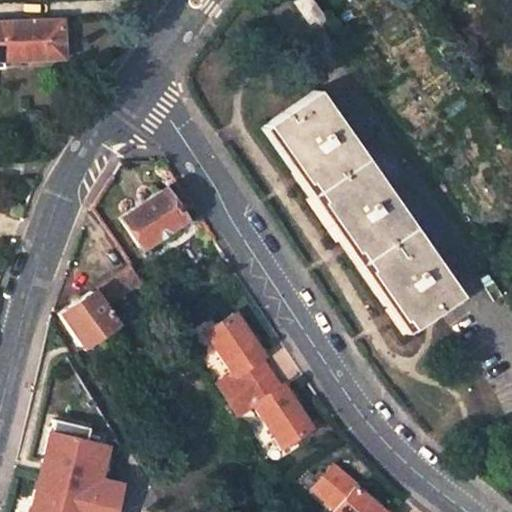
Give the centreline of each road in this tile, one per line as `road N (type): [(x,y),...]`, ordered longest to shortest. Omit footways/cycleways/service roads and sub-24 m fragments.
road 1 (residential): [(129,80),(178,131),(365,423),(464,511)]
road 2 (tertiary): [(0,395),(60,190),(129,80)]
road 3 (unknown): [(350,83),(511,336)]
